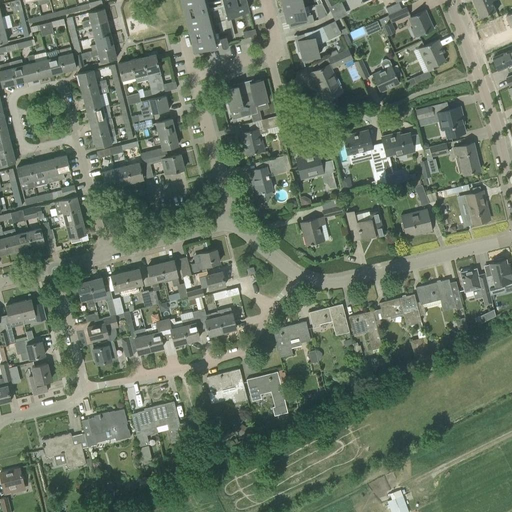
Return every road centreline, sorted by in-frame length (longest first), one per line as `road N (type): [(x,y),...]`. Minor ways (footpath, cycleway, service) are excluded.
road 1 (residential): [(83,385),(246,350),(297,276)]
road 2 (unclassified): [(511,239),(343,282),(297,276)]
road 3 (residential): [(269,53),(281,100),(308,123),(393,104)]
road 4 (residential): [(76,138),(24,150),(11,94),(62,82)]
road 5 (residential): [(225,226),(193,73)]
road 6 (unclassified): [(511,176),(471,52)]
road 7 (unclassified): [(107,254),(225,226)]
road 8 (residential): [(83,385),(54,268)]
road 9 (residential): [(107,254),(76,138)]
